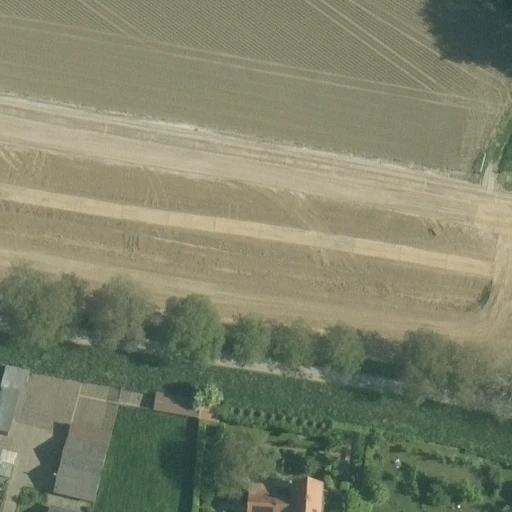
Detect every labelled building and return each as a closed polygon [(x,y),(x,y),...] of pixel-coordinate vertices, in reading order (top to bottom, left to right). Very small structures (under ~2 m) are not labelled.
[(29,375),(5,371),(0,390),(0,391),(1,391),(0,396),(0,435),(9,437),(19,396),(23,397),(29,375)] [(198,420),(201,403),(157,396),(154,413),(198,420)] [(202,404),(199,421),(216,423),(219,406),(202,404)] [(110,437),(71,427),(53,496),(93,506),(110,437)] [(0,452),(0,477),(9,480),(15,456),(0,452)] [(276,488),(249,487),(247,511),(320,511),(322,490),(293,488),(292,500),(275,499),(276,488)]
